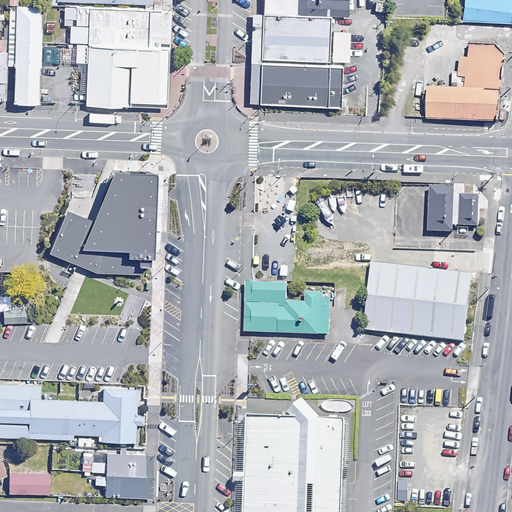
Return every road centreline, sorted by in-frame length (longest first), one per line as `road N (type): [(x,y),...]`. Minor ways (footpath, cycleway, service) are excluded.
road 1 (residential): [(204,164),(192,511)]
road 2 (tertiary): [(511,154),(227,141)]
road 3 (residential): [(511,270),(485,511)]
road 4 (tertiary): [(181,138),(0,131)]
road 5 (residential): [(224,0),(221,126)]
road 6 (residential): [(191,122),(196,0)]
